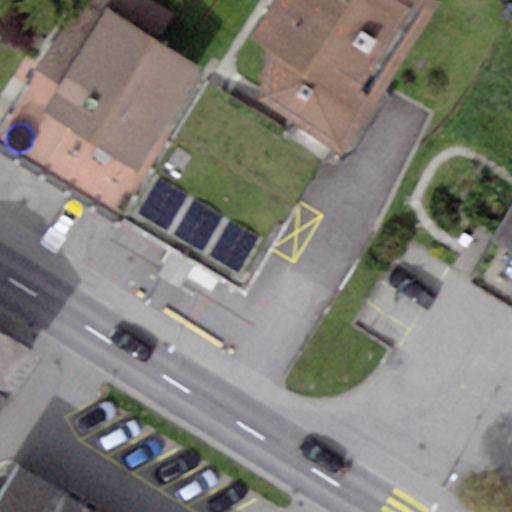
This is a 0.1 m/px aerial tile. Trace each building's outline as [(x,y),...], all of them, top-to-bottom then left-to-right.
[(0,153),(119,225),(122,221),(205,84),(211,74),(157,42),(173,15),(148,0),(78,0),(0,129),(0,153)] [(439,2),(436,0),(275,0),(250,40),(268,52),(259,100),(344,153),(439,2)] [(327,157),(205,84),(122,221),(160,243),(244,294),(327,157)] [(511,213),(494,242),(511,253),(511,213)] [(0,406),(35,356),(0,332),(0,406)] [(92,511),(19,466),(0,497),(0,511),(92,511)]
